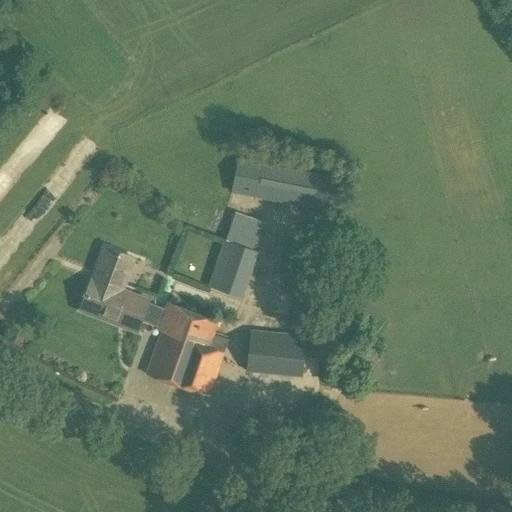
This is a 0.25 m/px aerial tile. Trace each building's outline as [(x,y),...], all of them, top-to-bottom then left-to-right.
[(338,214),(344,177),(236,156),(230,192),(338,214)] [(231,210),(211,285),(244,294),(265,220),(231,210)] [(310,212),(306,235),(331,240),(335,216),(310,212)] [(163,308),(147,302),(148,299),(122,289),(134,258),(104,247),(80,311),(136,331),(140,320),(156,326),(155,329),(160,331),(145,374),(210,395),(224,353),(223,352),(228,339),(214,334),(219,320),(166,301),(163,308)] [(317,321),(324,282),(297,278),(290,317),(317,321)] [(302,377),(306,335),(250,330),(245,371),(249,371),(249,372),(302,377)]
